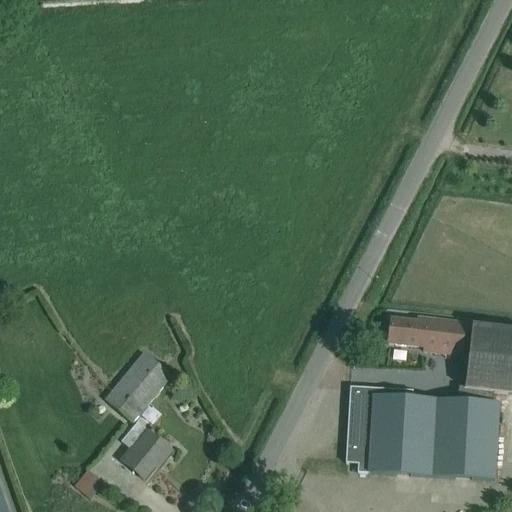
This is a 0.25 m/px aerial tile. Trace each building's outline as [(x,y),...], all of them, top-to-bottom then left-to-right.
[(92,391),(100,398),(139,351),(91,310),(64,342),(100,373),(90,385),(94,388),(92,391)] [(390,321),(387,345),(423,350),(423,353),(460,358),(463,325),(417,320),(416,324),(390,321)] [(457,404),(435,403),(411,401),(412,393),(349,390),(345,465),(357,466),(357,475),(493,483),(499,406),(492,406),(493,394),(511,396),(511,332),(471,328),(464,390),(459,389),(457,404)] [(171,378),(142,355),(103,402),(132,425),(149,404),(155,410),(169,394),(162,388),(171,378)] [(170,454),(155,441),(136,426),(121,444),(130,452),(121,463),(143,481),(157,463),(160,466),(170,454)] [(102,485),(87,472),(73,488),(89,501),(102,485)]
